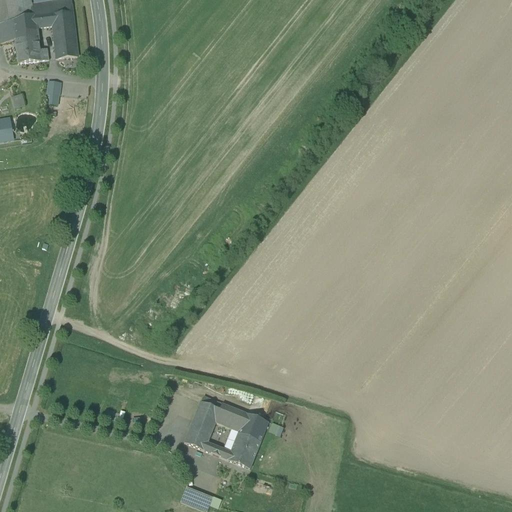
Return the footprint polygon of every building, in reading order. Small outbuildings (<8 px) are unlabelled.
[(5,0),(0,0),(0,26),(2,26),(9,24),(5,0)] [(30,0),(5,0),(9,24),(33,17),(30,6),(32,6),(30,0)] [(71,1),(49,4),(52,17),(73,14),(71,1)] [(9,24),(2,26),(4,45),(15,43),(15,48),(38,46),(37,30),(53,28),(52,17),(49,4),(32,6),(30,6),(33,17),(9,24)] [(52,17),(53,28),(56,61),(77,59),(73,14),(52,17)] [(38,46),(15,48),(18,66),(40,63),(39,53),(38,46)] [(47,84),(46,97),(59,99),(61,86),(47,84)] [(22,97),(11,100),(14,112),(25,109),(22,97)] [(0,123),(0,144),(9,143),(6,122),(0,123)] [(202,400),(200,405),(219,413),(221,407),(202,400)] [(219,413),(200,405),(183,446),(204,454),(207,446),(215,426),(220,413),(219,413)] [(246,417),(221,407),(219,413),(220,413),(215,426),(238,435),(246,417)] [(268,426),(246,417),(238,435),(234,445),(245,450),(246,448),(250,450),(250,448),(258,451),(268,426)] [(282,431),(272,427),(269,434),(279,438),(282,431)] [(245,450),(234,445),(230,455),(227,464),(249,472),(258,451),(250,448),(250,450),(246,448),(245,450)] [(215,449),(207,446),(204,454),(212,457),(215,449)] [(219,460),(222,452),(215,449),(212,457),(219,460)] [(222,452),(219,460),(227,464),(230,455),(222,452)] [(212,501),(186,490),(180,505),(196,511),(207,511),(209,509),(212,501)] [(220,504),(212,501),(209,509),(217,511),(220,504)]
